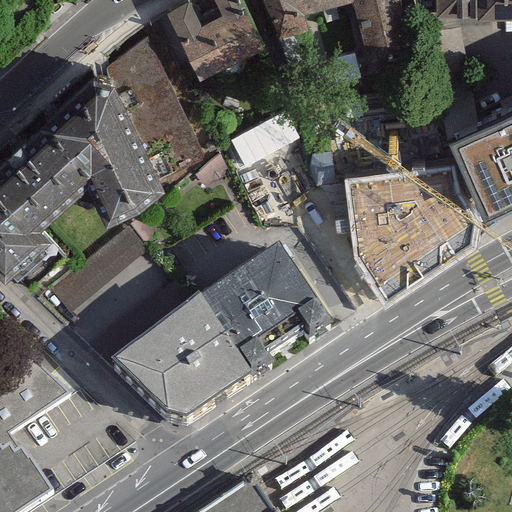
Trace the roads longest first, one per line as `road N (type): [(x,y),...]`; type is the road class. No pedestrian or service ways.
road 1 (primary): [(511,273),(182,473)]
road 2 (residential): [(182,473),(0,276)]
road 3 (tertiary): [(0,112),(140,0)]
